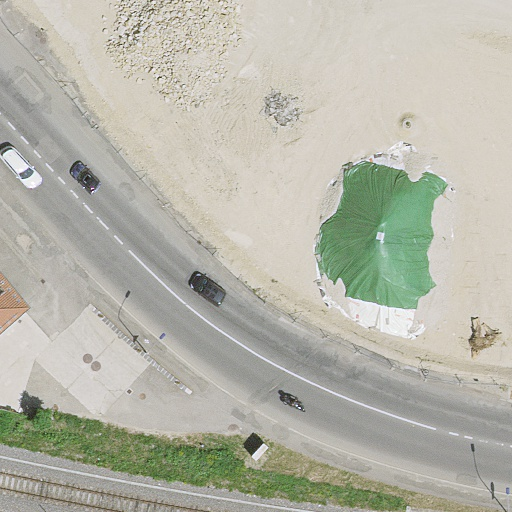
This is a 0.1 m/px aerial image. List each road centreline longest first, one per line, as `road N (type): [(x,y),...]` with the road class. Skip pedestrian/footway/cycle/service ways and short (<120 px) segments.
road 1 (primary): [(0,114),(145,267),(229,337),(331,393),(511,445)]
road 2 (unknown): [(475,439),(489,313),(477,231),(435,160),(413,97),(417,0)]
